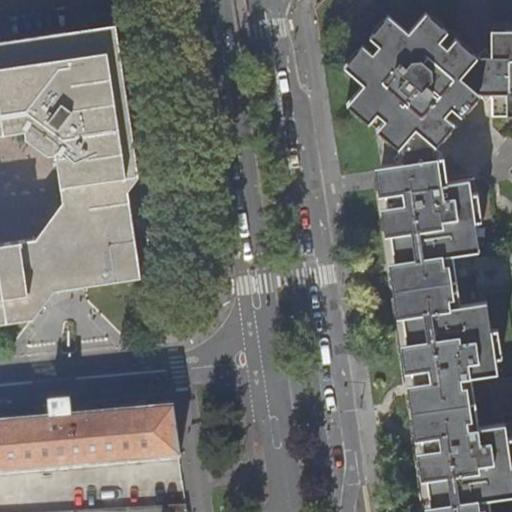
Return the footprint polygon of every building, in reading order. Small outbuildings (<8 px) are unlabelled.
[(62,149),(59,152),(66,202),(78,211),(125,205),(132,195),(141,185),(113,0),(0,0),(0,323),(36,318),(57,292),(57,290),(51,249),(38,238),(0,242),(0,134),(29,130),(31,126),(39,124),(61,140),(62,149)] [(439,39),(449,28),(428,11),(410,30),(390,13),(372,34),(383,43),(375,52),(364,42),(346,63),(367,81),(349,102),(369,120),(378,110),(387,117),(378,128),(399,146),(417,125),(438,143),(455,123),(445,114),(453,105),(463,114),(481,93),(461,75),(478,54),(458,37),(449,47),(439,39)] [(511,30),(493,30),(493,114),(511,114),(511,30)] [(52,153),(59,152),(62,149),(61,140),(39,124),(31,126),(29,130),(30,138),(52,153)] [(381,166),(382,175),(444,166),(443,156),(381,166)] [(385,191),(447,182),(445,174),(444,166),(382,175),(384,183),(385,191)] [(395,262),(451,254),(477,250),(473,221),(480,219),(476,193),(469,194),(467,179),(447,182),(385,191),(395,262)] [(78,211),(66,202),(66,203),(38,238),(51,249),(57,290),(88,285),(135,228),(136,228),(132,195),(125,205),(78,211)] [(135,228),(88,285),(143,277),(136,228),(135,228)] [(403,314),(458,306),(451,254),(395,262),(402,309),(403,314)] [(485,302),(403,314),(413,384),(469,376),(496,371),(493,358),(500,356),(496,330),(490,331),(485,302)] [(413,384),(421,436),(476,427),(469,376),(413,384)] [(0,475),(181,459),(173,412),(141,415),(141,412),(73,418),(52,420),(0,423),(0,475)] [(476,427),(421,436),(431,511),(488,511),(486,497),(506,494),(502,465),(511,463),(511,437),(511,436),(505,437),(503,423),(476,427)]
